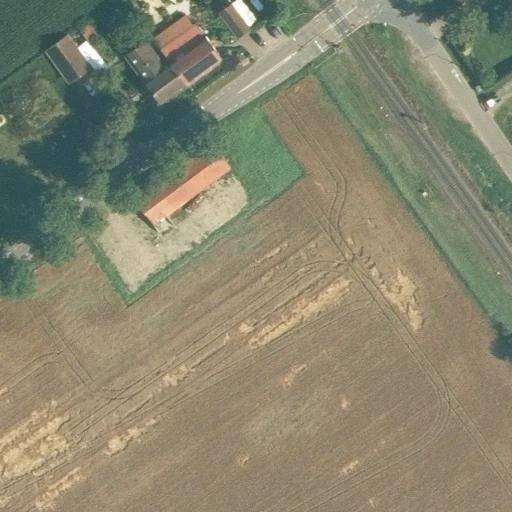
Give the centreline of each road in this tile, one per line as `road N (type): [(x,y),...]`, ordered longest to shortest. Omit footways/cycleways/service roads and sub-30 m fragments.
road 1 (tertiary): [(0,267),(364,0)]
road 2 (tertiary): [(511,162),(388,0)]
